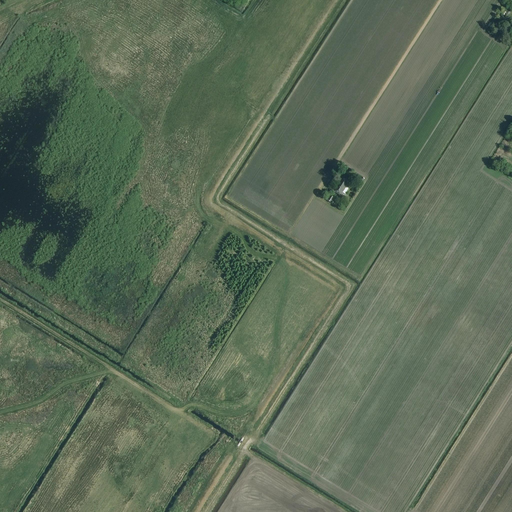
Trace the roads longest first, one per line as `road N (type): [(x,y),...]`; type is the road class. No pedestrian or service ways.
road 1 (track): [(342,0),(218,198),(348,288),(205,511)]
road 2 (track): [(342,511),(112,370)]
road 3 (track): [(440,0),(336,163)]
road 4 (track): [(112,370),(0,299)]
road 5 (track): [(0,413),(112,370)]
